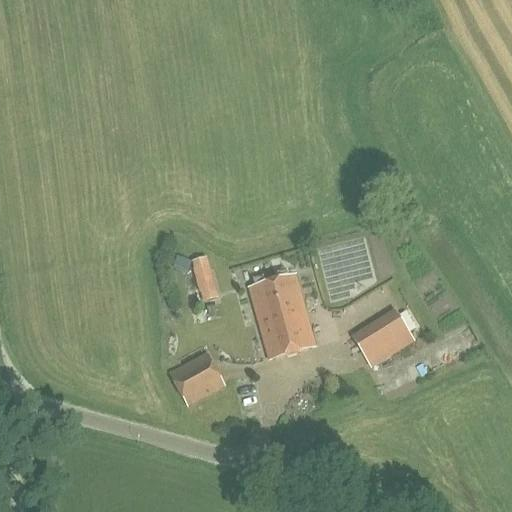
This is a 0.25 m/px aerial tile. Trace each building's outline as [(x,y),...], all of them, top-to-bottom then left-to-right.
[(192,263),(177,257),(172,268),(187,274),(192,263)] [(217,300),(206,260),(192,264),(203,303),(217,300)] [(295,277),(249,289),(269,361),(314,348),(295,277)] [(415,329),(405,313),(398,317),(405,328),(409,333),(415,329)] [(412,342),(395,314),(351,341),(358,352),(354,354),(357,359),(361,356),(368,369),(412,342)] [(168,375),(187,409),(226,388),(207,354),(168,375)]
